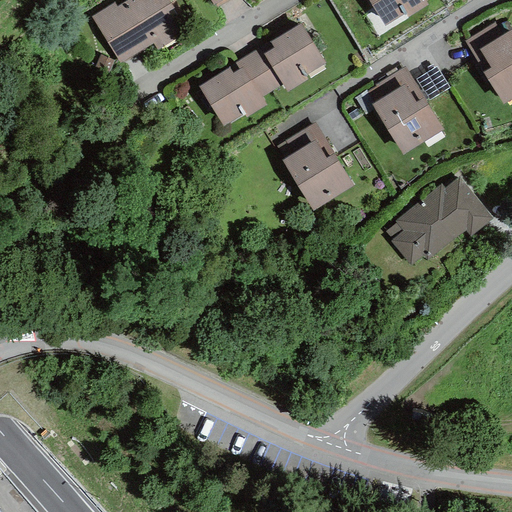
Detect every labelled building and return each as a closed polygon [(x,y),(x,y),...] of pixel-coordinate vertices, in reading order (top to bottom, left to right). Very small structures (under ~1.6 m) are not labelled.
[(113,3),(91,17),(120,65),(154,44),(158,50),(182,35),(167,11),(173,8),(168,0),(125,0),(115,6),(113,3)] [(364,0),(384,33),(404,21),(406,26),(428,13),(423,4),(429,0),(364,0)] [(325,63),(300,23),(270,43),(273,48),(263,55),(282,85),(286,92),(307,79),(305,76),(325,63)] [(479,50),(502,36),(494,23),(465,42),(484,72),(490,68),(479,50)] [(511,29),(502,36),(479,50),(490,68),(484,72),(483,73),(503,105),(511,98),(511,29)] [(263,55),(258,48),(236,62),(236,63),(199,87),(224,127),(244,114),(246,118),(267,105),(262,97),(282,85),(263,55)] [(443,130),(405,67),(375,84),(376,86),(365,93),(401,155),(443,130)] [(315,123),(274,148),(313,211),(353,187),(315,123)] [(492,220),(459,177),(444,188),(441,185),(394,221),(396,224),(385,231),(392,240),(390,241),(409,266),(422,256),(426,261),(465,231),(469,237),(492,220)]
